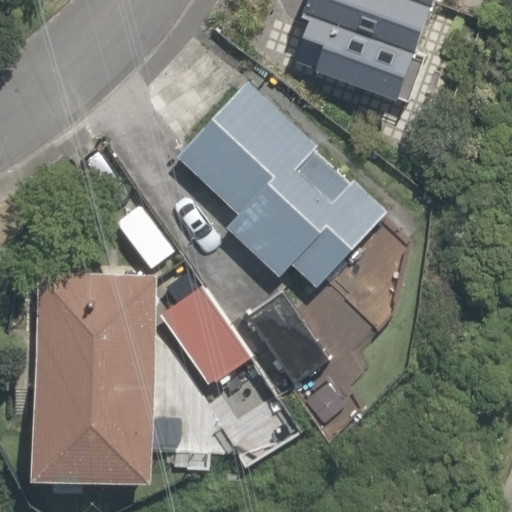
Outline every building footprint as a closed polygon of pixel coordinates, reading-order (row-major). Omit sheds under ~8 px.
[(482,0),(333,0),(306,67),(432,120),(482,0)] [(212,178),(186,203),(220,239),(234,226),(291,287),(308,272),(332,298),(404,231),(265,83),(189,154),(212,178)] [(160,266),(47,269),(53,510),(166,507),(160,266)] [(210,285),(166,317),(224,395),(268,362),(238,322),(210,285)] [(303,300),(267,328),(321,397),(357,369),(303,300)]
